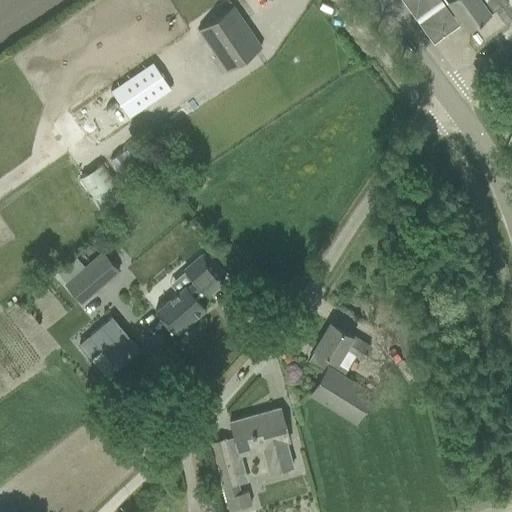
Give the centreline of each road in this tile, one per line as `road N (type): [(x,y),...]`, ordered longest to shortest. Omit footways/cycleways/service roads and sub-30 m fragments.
road 1 (unclassified): [(103,511),(273,332),(453,97)]
road 2 (tertiary): [(511,210),(453,97)]
road 3 (tertiary): [(453,97),(372,0)]
